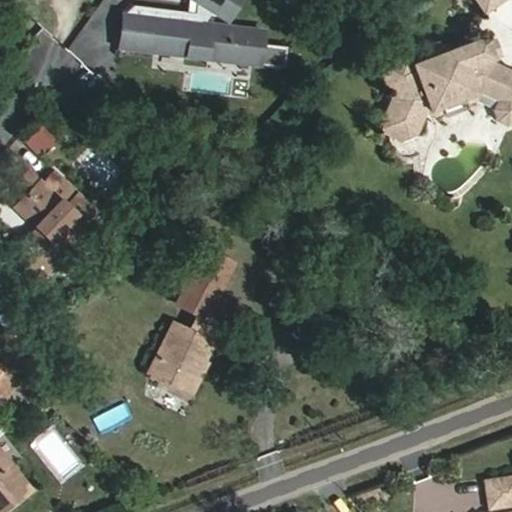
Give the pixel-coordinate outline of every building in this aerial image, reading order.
[(116,17),(112,50),(147,54),(148,47),(179,50),(178,58),(201,61),(203,53),(228,57),(227,64),(251,67),(256,34),(202,27),(197,27),(210,14),(226,23),(238,0),(187,0),(193,3),(192,17),(127,8),(116,17)] [(475,0),(485,16),(509,0),(475,0)] [(377,67),(390,101),(377,132),(399,142),(416,136),(426,115),(429,116),(468,99),(477,100),(478,95),(497,102),(494,112),(497,122),(507,126),(511,124),(511,72),(494,65),(488,45),(479,41),(407,68),(404,57),(377,67)] [(179,50),(148,47),(147,54),(178,58),(179,50)] [(228,57),(203,53),(201,61),(227,64),(228,57)] [(41,181),(25,166),(12,180),(23,190),(10,204),(34,227),(41,234),(11,264),(32,283),(98,214),(52,169),(41,181)] [(5,257),(11,264),(41,234),(34,227),(5,257)] [(147,371),(190,392),(213,345),(218,348),(229,327),(206,316),(232,263),(204,249),(178,302),(198,312),(189,330),(172,322),(147,371)] [(18,323),(1,334),(13,354),(30,343),(18,323)] [(0,360),(0,392),(16,376),(7,367),(0,360)] [(0,511),(30,489),(0,452),(0,511)] [(503,496),(499,467),(465,473),(469,501),(503,496)] [(511,511),(511,501),(470,508),(472,511),(511,511)]
